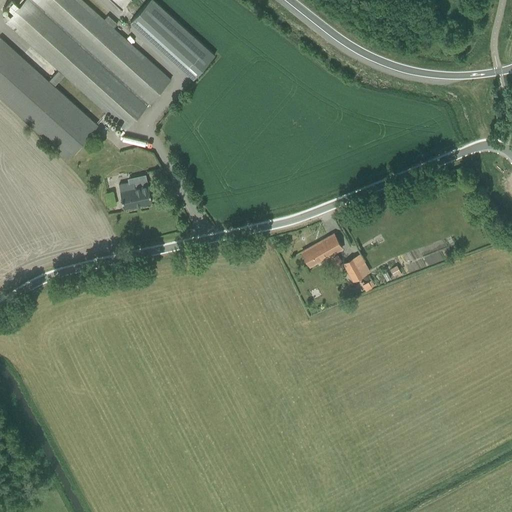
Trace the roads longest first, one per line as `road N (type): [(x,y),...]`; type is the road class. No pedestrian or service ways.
road 1 (unclassified): [(0,296),(47,271),(297,223),(481,145),(511,155)]
road 2 (motorway): [(287,0),(376,62),(458,77),(511,69)]
